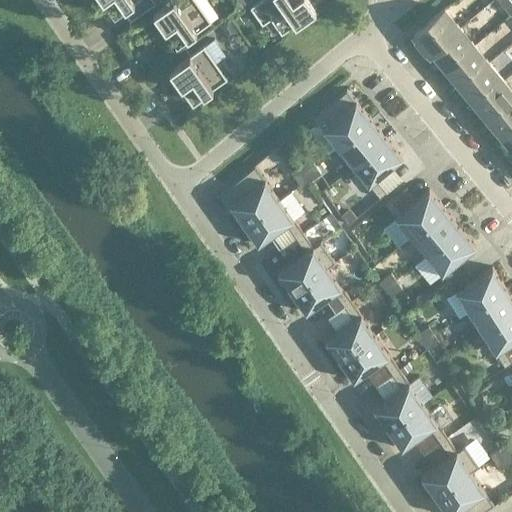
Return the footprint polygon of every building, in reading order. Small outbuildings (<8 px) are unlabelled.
[(115,15),(124,8),(130,17),(131,19),(156,1),(155,0),(107,0),(109,2),(107,4),(109,7),(109,6),(114,13),(114,14),(115,15)] [(177,44),(219,15),(218,13),(218,14),(208,0),(170,0),(154,11),(155,13),(160,20),(166,29),(168,27),(171,31),(169,33),(171,36),(172,36),(177,43),(176,43),(177,44)] [(258,0),(250,6),(251,7),(252,7),(262,21),(261,21),(263,23),(271,17),(281,31),(282,33),(316,9),(315,7),(315,8),(310,1),(310,0),(258,0)] [(460,27),(444,8),(414,34),(430,54),(433,51),(432,50),(460,27)] [(221,23),(228,33),(232,33),(238,29),(229,17),(221,23)] [(474,45),(460,27),(432,50),(433,51),(446,68),(474,45)] [(227,78),(226,76),(216,62),(215,60),(215,61),(205,46),(204,45),(170,69),(171,70),(176,77),(182,86),(184,84),(187,89),(185,90),(187,93),(188,93),(193,100),(192,100),(193,102),(227,78)] [(489,62),(474,45),(446,68),(461,85),(489,62)] [(504,80),(489,62),(461,85),(476,103),(504,80)] [(511,102),(511,89),(504,80),(476,103),(490,120),(511,102)] [(372,118),(347,88),(313,116),(338,146),(372,118)] [(511,131),(511,102),(490,120),(505,138),(511,131)] [(387,137),(372,118),(338,146),(353,165),(387,137)] [(403,156),(387,137),(353,165),(380,197),(387,191),(376,178),(403,156)] [(316,164),(311,157),(298,165),(304,173),(316,164)] [(280,198),(256,163),(221,191),(244,223),(280,198)] [(321,172),(316,164),(304,173),(309,180),(321,172)] [(309,180),(304,173),(298,165),(291,171),(302,186),(309,180)] [(445,207),(429,188),(403,210),(392,197),(385,203),(411,235),(445,207)] [(304,232),(280,198),(244,223),(258,244),(287,224),(296,237),(304,232)] [(461,226),(445,207),(411,235),(427,254),(461,226)] [(347,210),(341,214),(348,222),(356,216),(353,211),(347,210)] [(477,245),(461,226),(427,254),(443,273),(477,245)] [(321,240),(313,245),(304,232),(296,237),(306,251),(277,271),(292,291),(328,266),(328,267),(336,261),(321,240)] [(328,266),(292,291),(306,312),(326,298),(336,311),(344,305),(352,300),(328,267),(328,266)] [(506,287),(493,266),(456,290),(469,311),(506,287)] [(397,279),(392,272),(379,280),(385,288),(397,279)] [(402,287),(397,279),(385,288),(390,295),(402,287)] [(511,311),(511,295),(506,287),(469,311),(482,331),(511,311)] [(376,334),(352,300),(344,305),(354,319),(325,339),(340,359),(376,334)] [(511,341),(511,311),(482,331),(505,366),(511,361),(511,360),(504,347),(511,341)] [(434,332),(429,325),(417,333),(422,341),(434,332)] [(439,340),(434,332),(422,341),(427,348),(439,340)] [(400,368),(376,334),(340,359),(354,380),(383,360),(392,373),(400,368)] [(408,362),(400,368),(404,374),(413,368),(408,362)] [(404,374),(400,368),(392,373),(402,387),(373,407),(388,427),(424,402),(404,374)] [(447,436),(424,402),(388,427),(402,448),(430,428),(440,441),(447,436)] [(472,471),(480,465),(465,444),(457,449),(447,436),(440,441),(449,455),(421,475),(435,495),(471,470),(472,471)] [(511,449),(511,442),(510,440),(498,448),(503,456),(511,449)] [(503,456),(498,448),(490,453),(501,468),(508,463),(503,456)] [(511,460),(511,449),(503,456),(508,463),(511,460)] [(481,511),(495,503),(472,471),(471,470),(435,495),(447,511),(481,511)]
